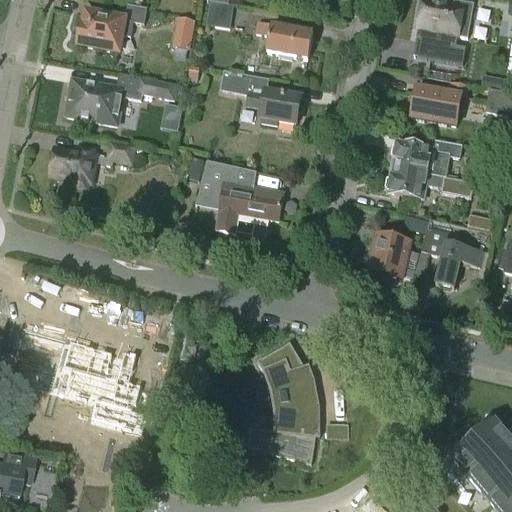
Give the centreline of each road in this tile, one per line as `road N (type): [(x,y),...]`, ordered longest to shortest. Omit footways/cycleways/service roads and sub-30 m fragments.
road 1 (residential): [(319,312),(0,237)]
road 2 (residential): [(319,312),(373,0)]
road 3 (residential): [(440,342),(418,425),(397,456),(337,497),(251,511)]
road 4 (residential): [(440,342),(319,312)]
